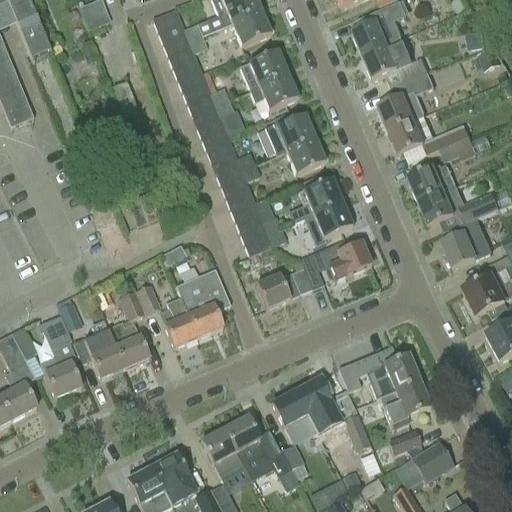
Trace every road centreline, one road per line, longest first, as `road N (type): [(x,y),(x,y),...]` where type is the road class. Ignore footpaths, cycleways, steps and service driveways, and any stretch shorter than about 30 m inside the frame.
road 1 (residential): [(0,486),(420,299)]
road 2 (residential): [(420,299),(296,0)]
road 3 (residential): [(511,464),(420,299)]
